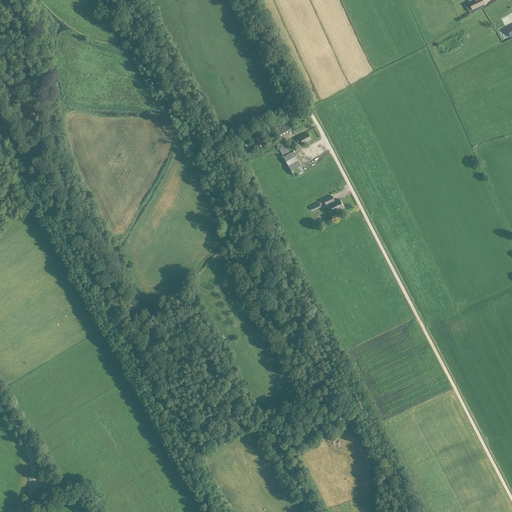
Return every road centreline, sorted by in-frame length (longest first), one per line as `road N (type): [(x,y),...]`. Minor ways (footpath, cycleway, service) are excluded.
road 1 (track): [(511,499),(250,0)]
road 2 (track): [(123,31),(204,171),(224,242)]
road 3 (track): [(224,242),(309,405)]
road 4 (unclassified): [(23,511),(29,449),(0,398)]
